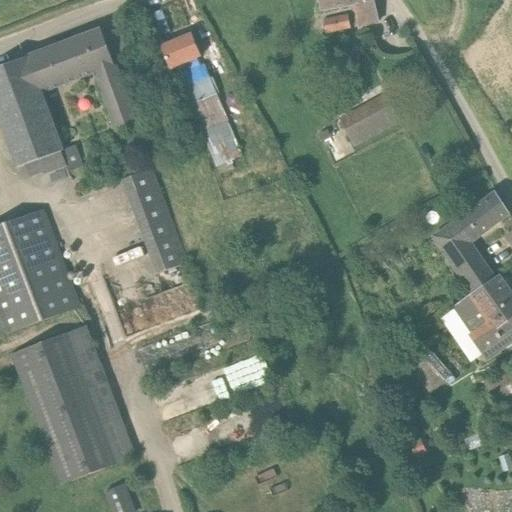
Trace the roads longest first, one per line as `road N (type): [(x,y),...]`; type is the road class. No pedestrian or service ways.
road 1 (unclassified): [(511,199),(391,0)]
road 2 (unclassified): [(0,46),(127,0)]
